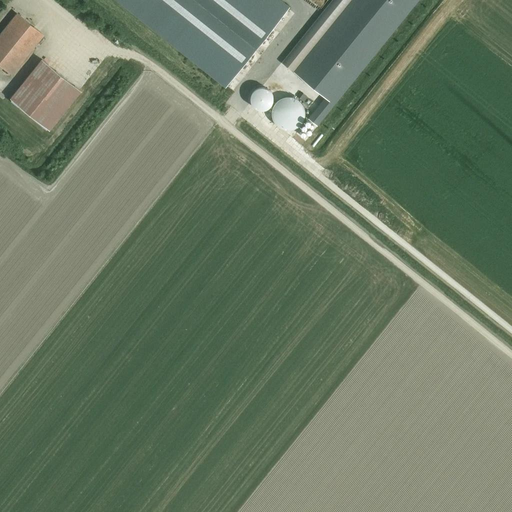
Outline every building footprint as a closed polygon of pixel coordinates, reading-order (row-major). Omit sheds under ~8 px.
[(118,0),(226,86),(288,8),(277,0),(118,0)] [(294,72),(352,0),(331,0),(282,62),(294,72)] [(417,0),(352,0),(294,72),(326,98),(309,119),(317,125),(417,0)] [(0,64),(12,74),(44,35),(17,14),(0,34),(0,64)] [(10,99),(49,130),(81,91),(42,60),(10,99)] [(260,91),(267,81),(260,76),(254,87),(260,91)]
